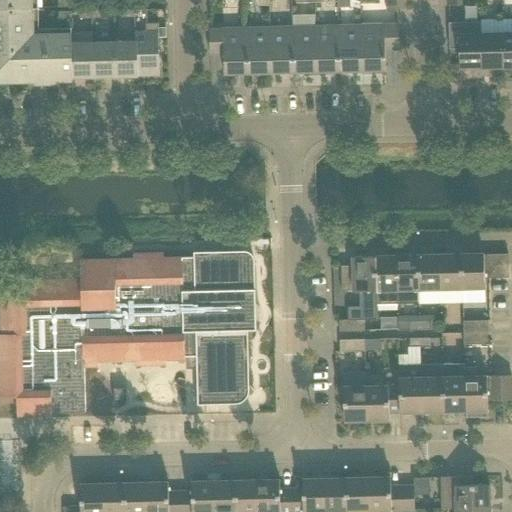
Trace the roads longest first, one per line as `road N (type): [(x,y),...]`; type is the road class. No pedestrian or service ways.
road 1 (residential): [(296,452),(291,128)]
road 2 (residential): [(42,511),(49,469),(75,456),(296,452)]
road 3 (residential): [(296,452),(511,449)]
road 4 (residential): [(0,135),(187,131)]
road 5 (residential): [(291,128),(427,125)]
road 6 (residential): [(187,131),(184,0)]
road 7 (residential): [(427,125),(423,0)]
